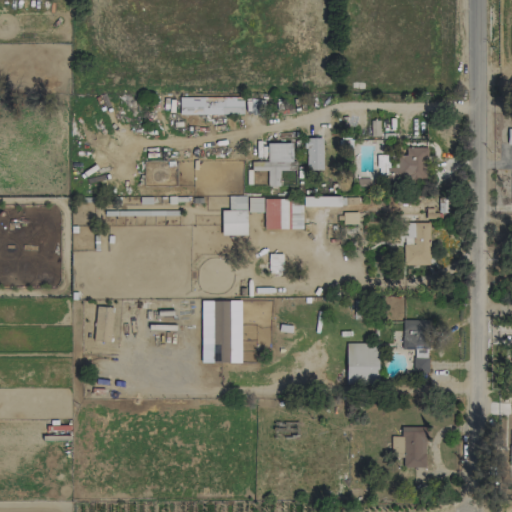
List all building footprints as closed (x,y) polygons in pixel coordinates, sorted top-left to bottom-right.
[(242,113),(242,98),(189,98),(189,101),(181,101),(181,114),(242,113)] [(307,170),(322,170),(322,138),(307,138),(307,170)] [(266,144),(267,161),(251,162),(251,171),(267,170),(267,186),(279,186),(279,170),(290,170),(289,143),(266,144)] [(426,148),(398,147),(398,167),(388,167),(388,155),(377,155),(377,181),(426,182),(426,148)] [(221,235),(246,235),(245,196),(228,196),(228,210),(221,210),(221,235)] [(344,206),(344,197),(302,197),(302,206),(344,206)] [(262,212),(262,198),(248,198),(248,213),(262,212)] [(264,229),(302,228),(301,199),(263,199),(264,229)] [(342,213),(343,225),(357,225),(357,212),(342,213)] [(403,265),(429,264),(428,222),(402,223),(403,265)] [(268,273),(281,273),(282,254),(268,254),(268,273)] [(94,341),(111,342),(111,307),(94,307),(94,341)] [(402,349),(413,349),(413,374),(428,374),(428,320),(402,320),(402,349)] [(345,384),(377,384),(377,343),(345,343),(345,384)] [(401,467),(424,468),(426,427),(402,426),(401,467)]
